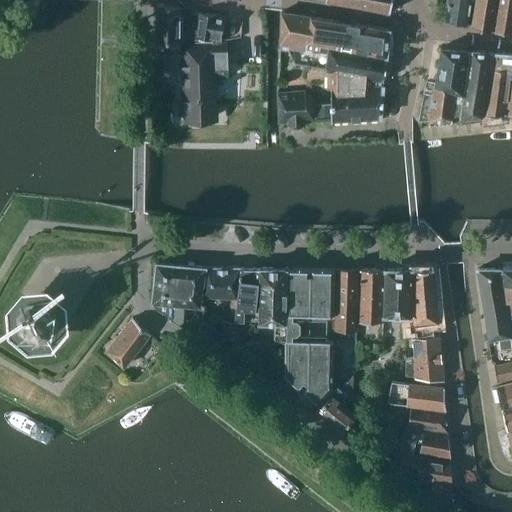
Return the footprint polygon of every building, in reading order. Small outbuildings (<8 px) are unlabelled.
[(390,0),(326,0),(355,5),(389,12),(390,0)] [(447,0),(444,18),(445,18),(447,21),(466,24),(470,0),(447,0)] [(492,29),(496,0),(474,0),(471,25),(492,29)] [(511,0),(496,0),(492,29),(511,31),(511,0)] [(177,42),(212,39),(211,37),(203,38),(195,37),(199,12),(196,11),(196,8),(179,6),(156,3),(155,41),(178,40),(177,42)] [(304,47),(318,48),(318,47),(319,43),(385,55),(388,28),(337,20),(310,16),(280,11),(279,42),(287,44),(304,47)] [(212,39),(212,43),(223,41),(222,36),(224,16),(199,12),(195,37),(203,38),(211,37),(212,39)] [(226,42),(212,43),(181,44),(184,116),(216,115),(215,75),(227,74),(226,42)] [(351,74),(349,88),(379,85),(379,79),(383,79),(386,56),(385,55),(319,43),(318,47),(318,48),(317,52),(326,53),(324,69),(328,71),(351,74)] [(452,104),(461,105),(469,49),(467,49),(442,47),(440,47),(434,83),(453,90),(452,104)] [(482,114),(491,52),(469,49),(461,105),(459,116),(482,114)] [(511,67),(511,53),(491,52),(482,114),(492,113),(493,118),(504,117),(511,67)] [(328,71),(324,69),(324,70),(328,71),(329,87),(330,87),(330,102),(313,102),(313,98),(304,90),(277,91),(278,121),(288,121),(288,125),(303,125),(303,120),(330,119),(380,117),(383,85),(379,85),(349,88),(351,74),(328,71)] [(451,117),(452,104),(453,90),(434,83),(426,81),(418,120),(428,119),(451,117)] [(174,321),(175,305),(180,265),(176,264),(155,262),(151,302),(166,303),(165,316),(174,321)] [(200,307),(200,298),(205,266),(184,265),(180,265),(175,305),(174,321),(193,333),(202,322),(183,315),(183,306),(200,307)] [(200,298),(235,299),(239,267),(205,266),(200,298)] [(511,266),(502,267),(509,325),(511,324),(511,266)] [(258,311),(260,267),(239,267),(235,299),(232,318),(233,321),(244,321),(251,321),(251,320),(258,320),(258,311)] [(274,343),(285,343),(286,268),(260,267),(258,311),(258,320),(275,320),(274,343)] [(290,311),(331,314),(334,268),(286,268),(285,343),(285,375),(317,403),(329,386),(330,339),(289,336),(289,333),(294,333),(298,330),(298,320),(294,317),(290,317),(290,311)] [(359,268),(334,268),(331,314),(330,328),(356,330),(357,321),(359,268)] [(359,268),(357,321),(381,321),(383,268),(359,268)] [(410,304),(411,268),(385,268),(383,313),(392,313),(392,314),(399,314),(411,314),(410,304)] [(411,314),(412,319),(412,322),(438,320),(433,268),(411,268),(410,304),(411,314)] [(487,337),(498,336),(500,349),(511,347),(509,334),(505,299),(501,268),(479,268),(476,268),(484,311),(486,332),(487,337)] [(18,311),(17,311),(16,314),(17,315),(18,327),(17,327),(19,330),(28,337),(28,338),(31,339),(32,338),(44,338),(47,336),(54,327),(55,327),(56,324),(55,312),(55,311),(54,308),(53,308),(44,301),(44,300),(41,299),(40,300),(29,301),(28,300),(25,301),(25,302),(18,311)] [(105,351),(122,366),(150,333),(142,326),(142,325),(141,323),(140,324),(132,317),(124,327),(117,335),(112,342),(105,351)] [(232,321),(233,321),(232,318),(222,318),(220,333),(225,337),(230,337),(232,321)] [(404,338),(414,337),(412,322),(412,319),(402,320),(398,321),(398,338),(404,338)] [(203,321),(202,322),(193,333),(216,350),(225,337),(220,333),(203,321)] [(244,321),(233,321),(232,321),(230,337),(243,338),(244,321)] [(441,356),(439,335),(414,337),(404,338),(404,348),(411,347),(412,356),(404,357),(404,358),(441,356)] [(372,350),(382,351),(382,343),(372,342),(372,350)] [(368,350),(356,349),(355,362),(367,363),(368,350)] [(404,358),(404,357),(404,375),(443,379),(441,356),(404,358)] [(497,381),(511,377),(511,361),(494,365),(497,381)] [(386,402),(410,405),(445,409),(443,385),(404,381),(391,380),(386,402)] [(511,381),(496,386),(501,407),(511,404),(511,381)] [(315,411),(341,431),(351,419),(355,414),(359,417),(364,410),(350,400),(351,399),(336,386),(315,411)] [(511,427),(511,404),(501,407),(506,429),(511,427)] [(447,426),(445,409),(410,405),(407,427),(447,432),(447,426)] [(351,419),(341,431),(346,436),(357,423),(351,419)] [(399,453),(400,453),(412,455),(415,438),(420,439),(418,451),(449,456),(447,432),(407,427),(403,426),(399,453)] [(412,455),(400,453),(398,468),(415,470),(415,471),(416,471),(415,479),(431,480),(429,494),(451,497),(451,498),(452,498),(449,461),(412,455)]
